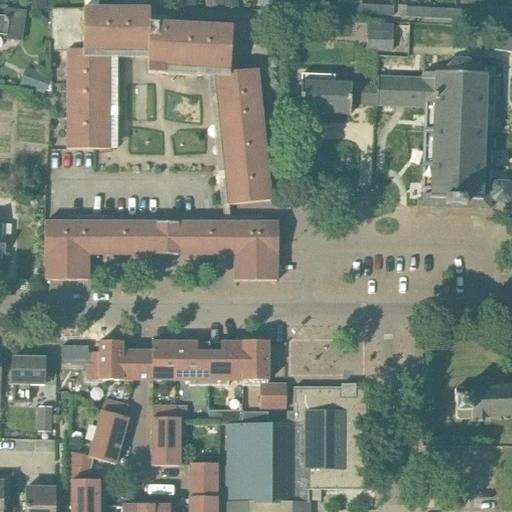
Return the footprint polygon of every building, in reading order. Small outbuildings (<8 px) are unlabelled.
[(224,0),(204,0),(206,8),(226,4),(224,0)] [(237,0),(224,0),(226,4),(227,10),(239,7),(237,0)] [(278,5),(276,0),(259,0),(261,8),(278,5)] [(288,2),(288,12),(314,13),(314,4),(288,2)] [(314,4),(314,13),(337,15),(338,5),(314,4)] [(337,15),(362,16),(362,5),(338,4),(338,5),(337,15)] [(362,5),(362,16),(393,17),(394,7),(362,5)] [(405,7),(399,7),(398,18),(431,20),(432,9),(406,8),(405,7)] [(431,20),(457,22),(457,11),(432,9),(431,20)] [(0,19),(0,35),(5,36),(5,40),(20,43),(25,14),(5,11),(4,20),(0,19)] [(53,11),(52,54),(68,54),(68,152),(95,152),(111,152),(111,60),(111,54),(149,54),(149,60),(149,66),(149,75),(165,76),(210,78),(216,78),(229,207),(272,203),(258,71),(231,75),(231,64),(233,30),(151,25),(151,12),(74,11),(62,11),(61,11),(53,11)] [(457,11),(457,22),(482,24),(483,12),(457,11)] [(511,26),(511,14),(483,12),(482,24),(511,26)] [(367,31),(366,51),(392,52),(393,32),(367,31)] [(511,34),(495,32),(493,51),(511,53),(511,34)] [(378,79),(377,88),(377,106),(376,106),(376,107),(426,109),(423,207),(491,210),(491,200),(495,204),(507,205),(511,199),(511,188),(509,184),(496,184),(492,188),(492,169),(497,169),(497,155),(493,155),(494,135),(498,135),(499,121),(494,120),(495,103),(499,103),(500,79),(477,78),(478,72),(469,63),(456,62),(448,70),(447,77),(424,76),(423,82),(378,79)] [(30,89),(43,93),(48,77),(35,73),(30,89)] [(302,77),(301,113),(351,116),(351,105),(376,106),(377,106),(377,88),(336,86),(336,78),(302,77)] [(278,225),(159,224),(45,224),(45,257),(46,257),(46,282),(88,282),(89,257),(234,257),(234,283),(277,283),(277,257),(278,257),(278,225)] [(260,410),(287,410),(287,386),(269,386),(269,344),(243,343),(243,344),(244,344),(244,383),(243,383),(243,388),(260,388),(260,410)] [(101,382),(135,383),(135,353),(123,353),(123,344),(101,344),(101,356),(88,356),(86,356),(86,365),(86,383),(101,382)] [(153,382),(175,383),(175,344),(153,344),(153,353),(153,382)] [(209,344),(175,344),(175,383),(189,383),(189,387),(209,387),(209,344)] [(244,383),(244,344),(243,344),(209,344),(209,387),(229,388),(229,383),(243,383),(244,383)] [(86,356),(88,356),(88,347),(73,347),(61,347),(61,365),(86,365),(86,356)] [(143,353),(135,353),(135,383),(143,383),(153,382),(153,353),(143,353)] [(31,404),(31,387),(45,387),(46,360),(14,360),(14,386),(15,386),(15,404),(31,404)] [(509,419),(511,419),(511,388),(507,389),(507,385),(502,386),(502,389),(491,389),(491,385),(486,385),(487,389),(476,390),(476,386),(471,386),(471,391),(456,391),(457,421),(473,421),(472,424),(477,423),(476,420),(505,420),(506,422),(509,422),(509,419)] [(227,505),(226,511),(308,511),(309,491),(369,492),(369,389),(356,389),(356,386),(342,386),(342,389),(294,389),(294,414),(288,413),(288,428),(229,428),(227,505)] [(105,399),(90,458),(89,460),(94,461),(116,467),(128,420),(124,419),(128,406),(105,399)] [(38,406),(37,433),(51,434),(52,407),(38,406)] [(152,406),(152,420),(176,420),(176,406),(152,406)] [(152,420),(152,468),(180,468),(180,420),(176,420),(152,420)] [(72,455),(68,469),(91,472),(91,471),(94,461),(89,460),(90,458),(72,455)] [(217,479),(217,468),(217,466),(191,466),(191,468),(190,479),(217,479)] [(90,483),(91,472),(68,469),(68,484),(72,484),(72,511),(98,511),(99,483),(90,483)] [(216,511),(217,479),(190,479),(190,499),(189,499),(188,511),(216,511)] [(56,511),(57,490),(26,490),(25,511),(56,511)] [(321,501),(321,492),(309,491),(308,501),(321,501)]
